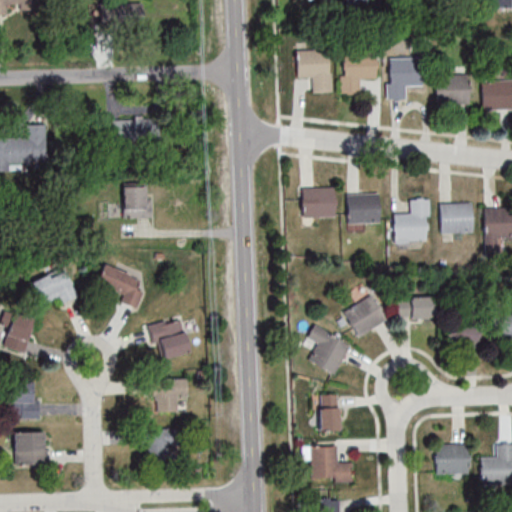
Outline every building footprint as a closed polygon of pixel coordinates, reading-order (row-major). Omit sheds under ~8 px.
[(142,21),(141,2),(99,3),(99,22),(142,21)] [(330,91),(329,50),(296,50),(296,77),(311,77),(312,92),(330,91)] [(376,78),(376,56),(342,55),(342,75),(339,75),(339,93),(359,93),(359,78),(376,78)] [(420,57),(387,57),(388,98),(405,98),(405,85),(420,85),(420,57)] [(469,103),(468,74),(435,75),(436,103),(469,103)] [(481,109),(511,108),(511,79),(480,80),(481,109)] [(106,120),(106,141),(153,141),(153,120),(106,120)] [(0,165),(41,164),(40,136),(0,137),(0,165)] [(334,217),(334,187),(301,187),(301,217),(334,217)] [(122,217),(145,217),(145,188),(122,188),(122,217)] [(378,193),(346,193),(346,222),(378,222),(378,193)] [(392,242),(429,241),(429,197),(409,198),(409,210),(392,210),(392,242)] [(471,202),(439,202),(439,232),(471,232),(471,202)] [(511,207),(483,208),(484,249),(495,249),(495,238),(511,237),(511,207)] [(95,284),(120,293),(118,302),(134,307),(143,279),(101,265),(95,284)] [(56,296),(59,303),(75,296),(63,267),(30,281),(39,303),(56,296)] [(386,320),(372,295),(343,310),(356,335),(386,320)] [(432,297),(397,297),(397,318),(432,318),(432,297)] [(24,352),(33,318),(12,312),(2,346),(24,352)] [(491,336),(511,335),(511,314),(491,314),(491,336)] [(188,351),(179,317),(150,325),(159,359),(188,351)] [(479,343),(479,323),(445,323),(445,343),(479,343)] [(349,341),(312,325),(306,338),(315,342),(307,362),(335,374),(349,341)] [(175,411),(175,398),(186,398),(185,377),(150,378),(150,400),(155,400),(155,411),(175,411)] [(7,418),(37,418),(37,381),(7,381),(7,418)] [(338,394),(318,394),(318,430),(338,430),(338,394)] [(141,428),(141,460),(172,460),(172,428),(141,428)] [(45,431),(13,431),(13,464),(45,464),(45,431)] [(479,483),(511,482),(511,442),(495,443),(495,456),(479,456),(479,483)] [(468,474),(468,443),(434,443),(434,474),(468,474)] [(301,446),(301,459),(309,459),(310,481),(351,480),(350,462),(336,462),(335,445),(301,446)] [(338,511),(339,499),(312,499),(312,511),(317,511),(316,511),(338,511)]
